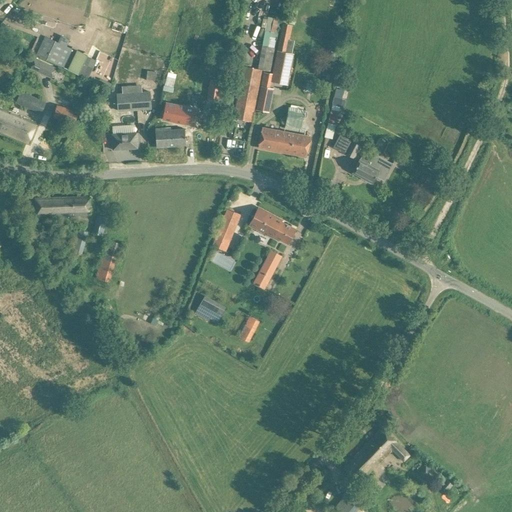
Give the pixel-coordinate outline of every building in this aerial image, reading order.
[(268,16),(258,68),(271,71),(275,48),(274,48),(276,38),(277,38),(281,18),(274,16),(273,18),(268,16)] [(32,54),(60,67),(69,48),(41,35),(32,54)] [(277,50),(270,81),(287,84),(294,53),(277,50)] [(76,52),(67,71),(88,80),(96,61),(76,52)] [(51,79),(56,68),(36,58),(31,69),(51,79)] [(233,116),(233,118),(234,118),(251,122),(261,70),(244,67),(234,116),(233,116)] [(146,71),(145,79),(154,80),(155,71),(146,71)] [(165,90),(174,91),(176,78),(167,77),(165,90)] [(211,80),(205,113),(215,115),(222,82),(211,80)] [(262,86),(257,110),(269,112),(273,89),(262,86)] [(41,114),(46,103),(21,91),(16,102),(41,114)] [(149,91),(117,93),(118,111),(150,108),(149,91)] [(74,123),(77,116),(72,115),(74,110),(57,105),(53,116),(74,123)] [(166,105),(163,122),(193,127),(196,111),(166,105)] [(339,107),(332,105),(325,137),(332,138),(339,107)] [(287,106),(284,126),(300,128),(304,109),(287,106)] [(0,130),(28,143),(37,124),(0,108),(0,130)] [(206,127),(197,127),(197,135),(206,135),(206,127)] [(170,128),(155,129),(156,147),(186,145),(185,129),(170,130),(170,128)] [(306,156),(308,146),(310,137),(262,128),(258,147),(306,156)] [(139,148),(139,138),(138,132),(109,134),(109,142),(112,142),(113,150),(139,148)] [(360,146),(358,144),(352,141),(346,154),(354,158),(360,146)] [(444,154),(440,163),(447,167),(452,158),(444,154)] [(384,180),(392,166),(393,164),(378,156),(376,156),(374,157),(373,158),(371,160),(362,155),(359,160),(353,172),(366,179),(365,180),(371,183),(372,182),(376,176),(384,180)] [(90,197),(34,198),(38,216),(90,215),(90,197)] [(276,237),(288,244),(296,229),(282,222),(282,220),(258,207),(249,225),(275,239),(276,237)] [(227,209),(223,220),(236,225),(240,214),(227,209)] [(107,217),(97,215),(93,233),(102,235),(107,217)] [(77,230),(71,252),(81,255),(87,232),(77,230)] [(120,243),(108,240),(97,278),(108,282),(120,243)] [(271,251),(254,283),(264,288),(281,256),(271,251)] [(215,255),(213,263),(231,267),(232,259),(215,255)] [(208,321),(211,317),(218,322),(226,311),(206,296),(195,312),(208,321)] [(249,316),(238,337),(248,342),(259,321),(249,316)] [(381,427),(343,468),(350,475),(359,484),(393,449),(406,462),(408,459),(407,458),(410,455),(389,434),(381,427)] [(426,464),(418,473),(430,483),(438,475),(426,464)] [(349,490),(336,506),(342,511),(352,511),(362,500),(349,490)]
